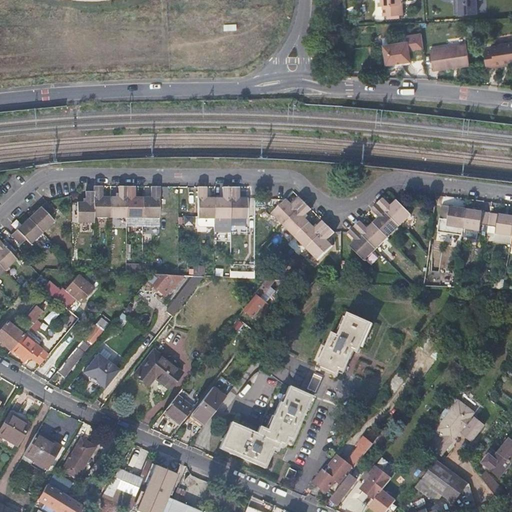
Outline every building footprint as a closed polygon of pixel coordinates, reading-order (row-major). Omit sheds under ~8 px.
[(380,0),(381,5),(383,5),(383,15),(400,15),(403,12),(402,4),(401,4),(401,0),(380,0)] [(452,0),(453,12),(475,11),(474,0),(452,0)] [(410,49),(424,48),(423,33),(408,35),(408,40),(384,43),(387,63),(411,60),(410,49)] [(466,36),(430,42),(433,62),(469,57),(466,36)] [(491,47),(483,49),(486,68),(502,66),(502,63),(511,61),(511,41),(491,45),(491,47)] [(86,190),(78,190),(78,201),(69,201),(69,222),(86,222),(86,217),(154,218),(153,214),(154,186),(144,186),(144,195),(128,195),(127,186),(112,185),(111,195),(95,195),(95,185),(86,185),(86,190)] [(191,186),(191,215),(191,217),(242,218),(242,197),(233,196),(234,186),(217,186),(217,196),(201,196),(201,186),(191,186)] [(288,203),(283,198),(268,212),(314,259),(329,244),(323,239),(331,231),(319,220),(312,227),(300,215),(307,207),(295,196),(288,203)] [(356,220),(343,232),(351,239),(345,245),(360,259),(407,213),(392,198),(386,204),(379,197),(368,208),(374,215),(362,227),(356,220)] [(9,228),(3,234),(12,244),(18,238),(24,244),(48,221),(42,215),(48,209),(39,200),(34,206),(9,228)] [(447,205),(440,204),(438,217),(446,218),(444,227),(477,232),(478,223),(494,225),(493,234),(509,237),(511,219),(511,214),(496,212),(481,210),(447,205)] [(0,266),(9,258),(0,248),(0,266)] [(434,271),(435,261),(426,261),(426,271),(434,271)] [(229,270),(229,277),(254,278),(254,272),(229,270)] [(182,275),(152,274),(146,281),(165,295),(171,288),(172,289),(182,275)] [(93,287),(78,275),(65,291),(80,303),(93,287)] [(203,276),(195,276),(170,308),(161,316),(168,321),(203,276)] [(277,280),(265,279),(262,283),(264,284),(257,294),(258,295),(244,312),(252,318),(261,306),(264,309),(266,306),(268,305),(265,303),(278,286),(278,283),(277,280)] [(43,289),(54,298),(61,290),(49,281),(43,289)] [(282,297),(288,289),(282,284),(277,291),(282,297)] [(27,331),(43,312),(33,305),(29,310),(31,312),(26,318),(27,319),(22,326),(27,331)] [(331,332),(315,368),(318,370),(319,368),(335,376),(338,369),(342,371),(343,372),(352,351),(356,353),(370,322),(346,313),(336,334),(331,332)] [(100,318),(84,337),(92,343),(108,324),(100,317),(100,318)] [(243,322),(237,318),(229,329),(234,333),(243,322)] [(0,329),(0,343),(10,351),(23,336),(6,322),(0,329)] [(23,336),(10,351),(22,362),(27,357),(32,361),(41,350),(23,336)] [(80,342),(57,371),(64,377),(70,369),(77,360),(84,352),(83,351),(88,345),(82,340),(80,342)] [(32,361),(38,366),(47,356),(41,350),(32,361)] [(181,373),(153,350),(132,376),(147,388),(154,381),(167,390),(181,373)] [(103,390),(119,370),(98,354),(83,372),(103,390)] [(82,363),(77,360),(70,369),(75,372),(82,363)] [(312,374),(309,382),(306,388),(315,393),(321,378),(312,374)] [(279,446),(282,447),(286,438),(289,440),(310,396),(288,386),(280,402),(277,400),(265,427),(260,426),(256,434),(236,425),(231,422),(219,448),(264,468),(273,450),(276,452),(279,446)] [(197,401),(181,388),(162,413),(164,414),(165,413),(176,422),(176,424),(178,425),(197,401)] [(212,388),(190,415),(203,425),(225,397),(212,388)] [(386,395),(380,390),(374,399),(379,403),(386,395)] [(448,405),(451,408),(458,399),(455,396),(448,405)] [(458,399),(451,408),(444,417),(436,428),(435,429),(452,442),(476,412),(459,398),(458,399)] [(0,428),(0,435),(18,446),(31,424),(10,412),(0,428)] [(436,428),(444,417),(441,415),(432,426),(436,428)] [(37,433),(25,454),(34,460),(36,458),(50,466),(60,448),(46,440),(47,438),(37,433)] [(322,484),(320,487),(325,491),(327,488),(333,495),(341,485),(340,483),(354,465),(355,466),(363,454),(366,451),(373,442),(364,435),(357,444),(360,446),(347,463),(336,454),(324,470),(321,468),(315,476),(322,484)] [(48,437),(47,438),(46,440),(60,448),(62,445),(48,437)] [(82,437),(63,469),(79,478),(97,446),(82,437)] [(498,453),(510,463),(511,459),(511,441),(509,439),(508,440),(505,437),(499,445),(502,448),(498,453)] [(470,452),(472,464),(481,454),(479,452),(481,449),(476,445),(470,452)] [(498,476),(510,463),(498,453),(493,459),(488,455),(481,462),(498,476)] [(36,458),(34,460),(34,461),(48,469),(50,466),(36,458)] [(450,502),(465,481),(435,459),(420,479),(442,495),(450,502)] [(136,496),(110,485),(103,496),(142,511),(161,511),(168,496),(169,493),(178,473),(148,460),(144,469),(146,470),(152,473),(142,498),(136,496)] [(360,489),(374,499),(390,479),(375,466),(368,474),(370,476),(360,489)] [(474,470),(496,496),(503,490),(478,466),(474,470)] [(297,472),(290,468),(286,477),(293,481),(297,472)] [(146,470),(136,496),(142,498),(152,473),(146,470)] [(356,478),(349,473),(344,480),(341,485),(333,495),(331,497),(329,500),(336,505),(350,485),(356,478)] [(315,476),(313,479),(320,487),(322,484),(315,476)] [(436,502),(442,495),(420,479),(415,486),(436,502)] [(208,511),(244,511),(250,499),(214,484),(203,510),(208,511)] [(188,491),(179,487),(174,499),(183,502),(188,491)] [(325,491),(331,497),(333,495),(327,488),(325,491)] [(168,496),(161,511),(168,511),(174,499),(168,496)] [(174,499),(168,511),(202,511),(203,510),(183,502),(174,499)] [(0,503),(0,511),(14,511),(13,511),(0,503)]
